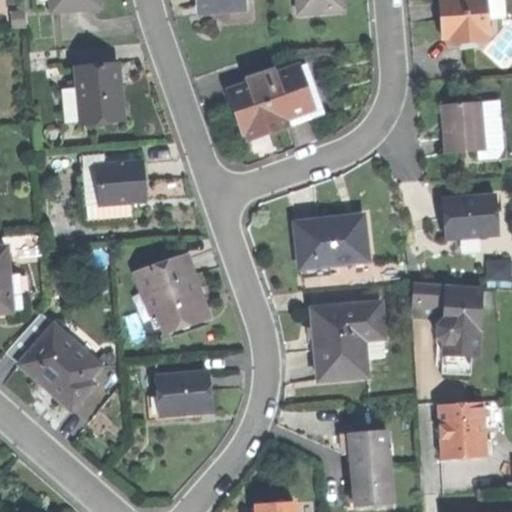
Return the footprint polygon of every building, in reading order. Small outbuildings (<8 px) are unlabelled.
[(55,0),(56,11),(102,7),(101,0),(55,0)] [(248,8),(247,0),(220,0),(221,4),(221,10),(248,8)] [(300,0),(301,11),(344,8),(343,0),(300,0)] [(488,0),(439,0),(441,15),(442,36),(450,35),(451,42),(488,39),(487,32),(491,32),(488,0)] [(221,10),(221,4),(202,5),(202,12),(221,10)] [(121,65),(111,66),(112,80),(122,79),(121,65)] [(303,65),(297,67),(312,109),(291,117),(294,124),(329,112),(313,69),(305,71),(303,65)] [(85,125),(126,121),(124,95),(122,79),(112,80),(111,66),(80,68),(85,125)] [(263,126),(266,134),(282,129),(294,124),(291,117),(312,109),(297,67),(280,74),(278,69),(250,79),(252,84),(232,91),(247,132),(251,131),(263,126)] [(500,98),(482,100),(484,115),(501,114),(500,98)] [(479,149),(487,148),(484,115),(482,100),(451,103),(453,128),(447,129),(449,151),(479,149)] [(446,117),(447,129),(453,128),(451,103),(445,103),(446,117)] [(501,114),(484,115),(487,148),(479,149),(480,157),(500,155),(504,146),(501,114)] [(254,139),(266,134),(263,126),(251,131),(254,139)] [(100,169),(103,205),(134,202),(147,201),(146,184),(144,165),(100,169)] [(445,199),(449,237),(500,231),(496,194),(466,197),(445,199)] [(135,217),(134,202),(103,205),(105,220),(135,217)] [(297,216),(298,222),(341,218),(340,212),(319,214),(297,216)] [(342,262),(371,259),(367,215),(341,218),(298,222),(302,266),(342,262)] [(0,310),(14,309),(11,275),(8,246),(0,247),(0,310)] [(153,291),(168,331),(212,315),(204,293),(198,295),(192,279),(198,277),(190,255),(139,273),(146,294),(153,291)] [(343,271),(342,262),(302,266),(303,275),(343,271)] [(487,279),(510,280),(510,262),(488,262),(487,279)] [(20,274),(11,275),(14,309),(24,308),(20,274)] [(201,285),(198,277),(192,279),(198,295),(204,293),(201,285)] [(428,303),(446,303),(447,285),(415,284),(414,314),(427,314),(428,303)] [(445,327),(483,328),(484,286),(447,285),(446,303),(446,315),(446,320),(445,327)] [(161,333),(168,331),(153,291),(146,294),(161,333)] [(383,303),(314,309),(317,343),(321,380),(369,376),(368,360),(366,340),(384,338),(386,338),(383,303)] [(427,314),(446,315),(446,303),(428,303),(427,314)] [(46,384),(74,410),(99,384),(92,378),(103,366),(57,324),(22,362),(46,384)] [(482,353),(483,328),(445,327),(445,335),(445,343),(445,352),(473,353),(482,353)] [(386,358),(384,338),(366,340),(368,360),(386,358)] [(472,370),(473,353),(445,352),(444,370),(472,370)] [(221,372),(160,377),(162,394),(164,414),(207,410),(224,408),(223,389),(221,372)] [(207,416),(207,410),(164,414),(162,394),(152,395),(154,421),(207,416)] [(443,432),(445,458),(486,455),(486,450),(485,437),(482,401),(441,404),(443,432)] [(354,468),(392,465),(389,429),(351,433),(353,451),(354,468)] [(493,436),(485,437),(486,450),(494,449),(493,436)] [(395,499),(392,465),(354,468),(356,485),(357,502),(395,499)] [(258,511),(295,511),(295,502),(258,504),(258,511)]
